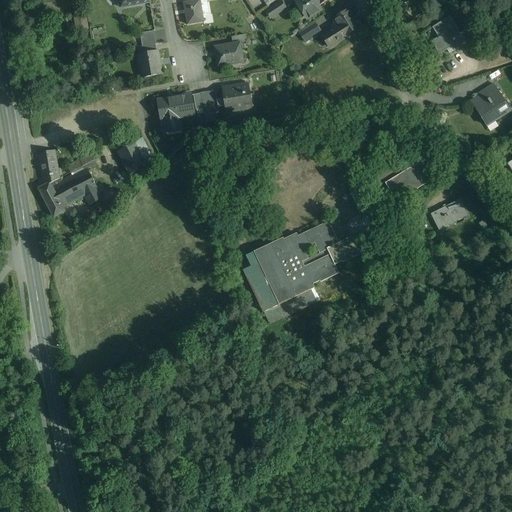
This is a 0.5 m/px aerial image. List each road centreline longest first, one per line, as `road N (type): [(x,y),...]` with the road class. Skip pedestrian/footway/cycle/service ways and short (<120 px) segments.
road 1 (secondary): [(78,511),(0,68)]
road 2 (residential): [(412,96),(503,224)]
